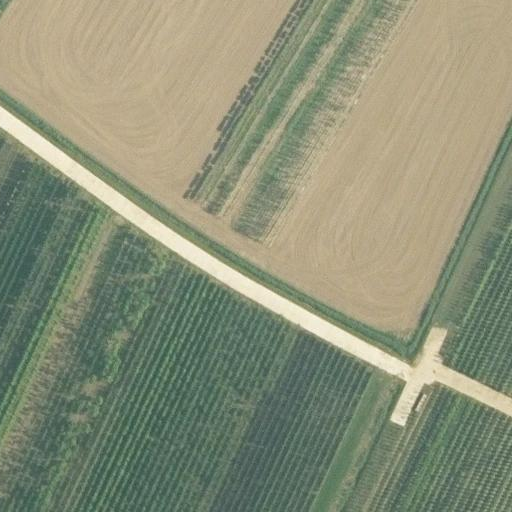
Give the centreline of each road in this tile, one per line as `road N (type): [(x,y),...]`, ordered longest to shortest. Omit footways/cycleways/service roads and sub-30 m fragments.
road 1 (track): [(0,82),(243,256),(408,345),(511,117)]
road 2 (track): [(0,121),(234,282),(362,349),(378,365),(377,384)]
road 3 (track): [(511,170),(355,511)]
road 4 (track): [(377,384),(318,511)]
